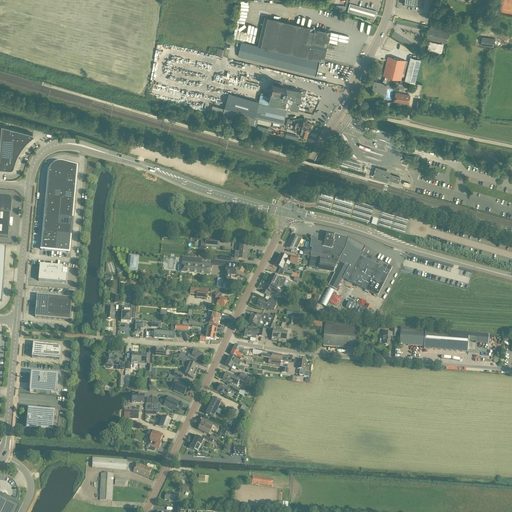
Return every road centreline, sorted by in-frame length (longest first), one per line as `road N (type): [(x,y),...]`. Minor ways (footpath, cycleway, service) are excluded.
road 1 (tertiary): [(28,188),(37,157),(75,144),(287,211)]
road 2 (residential): [(511,370),(226,339)]
road 3 (unknown): [(82,163),(75,257),(64,263),(39,257),(42,180),(50,165),(76,163)]
road 4 (tertiary): [(287,211),(391,0)]
road 5 (tertiary): [(287,211),(474,266)]
road 6 (residential): [(145,511),(222,348)]
road 7 (unclassified): [(511,147),(392,119),(365,119),(352,130)]
road 8 (residential): [(226,339),(287,211)]
road 9 (residential): [(222,348),(89,337)]
road 10 (tertiary): [(15,320),(28,188)]
